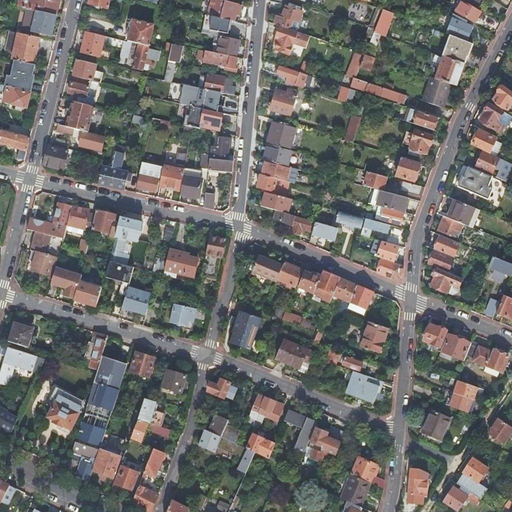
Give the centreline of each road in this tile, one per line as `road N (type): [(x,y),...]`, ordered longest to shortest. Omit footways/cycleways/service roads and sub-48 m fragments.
road 1 (residential): [(410,299),(416,240),(448,154),(511,30)]
road 2 (residential): [(240,228),(257,0)]
road 3 (residential): [(240,228),(29,179)]
road 4 (residential): [(0,295),(207,356)]
road 5 (residential): [(207,356),(399,432)]
road 6 (residential): [(29,179),(75,0)]
road 7 (residential): [(410,299),(240,228)]
road 8 (residential): [(156,511),(207,356)]
road 9 (residential): [(425,511),(508,393)]
road 10 (residential): [(399,432),(410,299)]
road 11 (residential): [(207,356),(240,228)]
